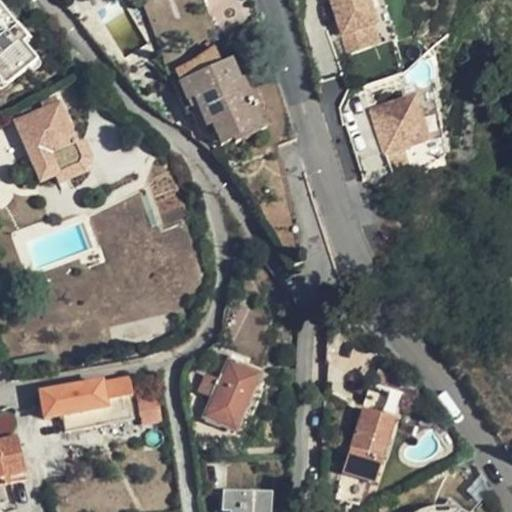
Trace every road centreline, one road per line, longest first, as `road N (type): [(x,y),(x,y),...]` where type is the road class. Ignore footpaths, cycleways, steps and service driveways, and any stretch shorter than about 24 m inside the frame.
road 1 (tertiary): [(316,146),(366,280),(454,398),(511,494)]
road 2 (residential): [(48,0),(126,100),(199,162)]
road 3 (residential): [(199,162),(214,200),(220,253),(209,317),(175,365)]
road 4 (residential): [(309,307),(297,511)]
road 5 (residential): [(199,162),(309,307)]
road 6 (residential): [(175,365),(0,404)]
road 7 (residential): [(316,146),(291,164),(313,255),(309,307)]
road 8 (tertiary): [(269,0),(316,146)]
road 9 (residential): [(175,365),(169,388),(187,511)]
